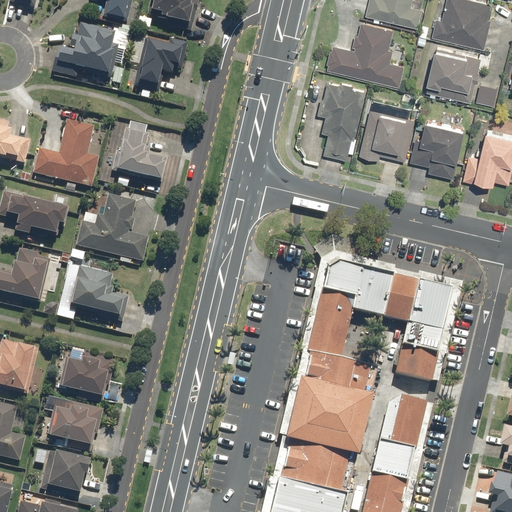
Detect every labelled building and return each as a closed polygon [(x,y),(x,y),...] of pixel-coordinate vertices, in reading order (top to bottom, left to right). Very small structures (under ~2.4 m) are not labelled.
[(7,0),(7,4),(34,10),(36,0),(7,0)] [(105,0),(101,19),(126,25),(131,0),(105,0)] [(164,28),(191,34),(196,7),(192,6),(193,0),(148,0),(145,17),(165,21),(164,28)] [(367,0),(364,15),(417,28),(422,8),(419,8),(421,0),(367,0)] [(435,17),(430,36),(483,49),(490,19),(487,18),(491,3),(478,0),(444,0),(440,18),(435,17)] [(332,45),(326,69),(399,87),(404,65),(389,62),(392,50),(388,49),(393,29),(360,21),(357,36),(354,35),(351,46),(354,47),(353,50),(332,45)] [(56,48),(50,74),(74,80),(76,73),(111,81),(118,51),(127,53),(131,37),(76,24),(73,38),(69,37),(66,51),(56,48)] [(178,71),(185,44),(168,40),(166,45),(133,37),(127,64),(137,66),(132,88),(157,94),(162,75),(170,77),(171,70),(178,71)] [(481,58),(433,46),(422,91),(470,102),(481,58)] [(349,160),(365,90),(353,87),(354,85),(339,82),(338,84),(326,81),(322,97),(320,97),(316,114),(324,115),(320,132),(327,134),(322,154),(349,160)] [(371,99),(358,154),(378,159),(379,155),(405,161),(415,119),(407,117),(409,108),(371,99)] [(426,172),(452,177),(463,128),(418,118),(408,161),(428,165),(426,172)] [(37,149),(31,175),(90,189),(98,158),(86,156),(93,128),(64,121),(56,154),(37,149)] [(0,160),(24,166),(29,141),(8,137),(9,132),(5,131),(7,125),(0,123),(0,160)] [(114,152),(109,173),(160,185),(166,159),(144,154),(148,136),(145,135),(147,127),(128,123),(126,130),(123,130),(118,153),(114,152)] [(467,154),(462,180),(492,187),(494,181),(508,184),(511,167),(511,136),(483,130),(477,156),(467,154)] [(69,209),(0,194),(0,217),(14,221),(11,234),(27,238),(28,233),(56,240),(59,229),(64,230),(69,209)] [(82,213),(74,248),(142,264),(148,238),(127,233),(128,231),(130,232),(133,220),(131,220),(135,203),(107,196),(101,218),(82,213)] [(0,272),(0,298),(39,307),(49,261),(36,258),(37,255),(17,251),(13,266),(10,266),(8,275),(0,272)] [(338,263),(326,270),(320,291),(342,297),(351,312),(404,324),(415,282),(338,263)] [(96,318),(121,324),(127,299),(110,295),(112,289),(108,288),(111,276),(76,268),(66,308),(96,315),(96,318)] [(449,290),(415,282),(404,324),(392,376),(429,384),(449,290)] [(286,442),(277,480),(339,495),(348,456),(356,458),(370,398),(361,395),(368,367),(339,360),(351,312),(342,297),(320,291),(305,353),(309,354),(303,380),(298,379),(283,441),(286,442)] [(55,318),(58,303),(46,300),(43,315),(55,318)] [(0,390),(26,397),(37,350),(0,341),(0,390)] [(108,387),(114,362),(80,354),(79,362),(64,358),(56,391),(76,396),(76,400),(100,406),(105,387),(108,387)] [(398,511),(413,448),(415,449),(426,404),(399,397),(386,404),(361,511),(398,511)] [(102,411),(50,398),(47,412),(51,413),(44,440),(65,445),(64,449),(91,455),(102,411)] [(0,458),(18,463),(24,438),(10,434),(16,409),(0,405),(0,458)] [(511,429),(504,428),(499,448),(505,449),(502,464),(511,466),(511,429)] [(47,453),(38,491),(78,501),(87,463),(47,453)] [(494,498),(490,511),(511,511),(511,476),(497,472),(493,486),(490,485),(487,496),(494,498)] [(339,495),(277,480),(269,511),(340,511),(344,496),(339,495)] [(5,511),(12,487),(0,484),(0,511),(5,511)] [(35,507),(18,504),(16,511),(61,511),(63,505),(37,499),(35,507)]
